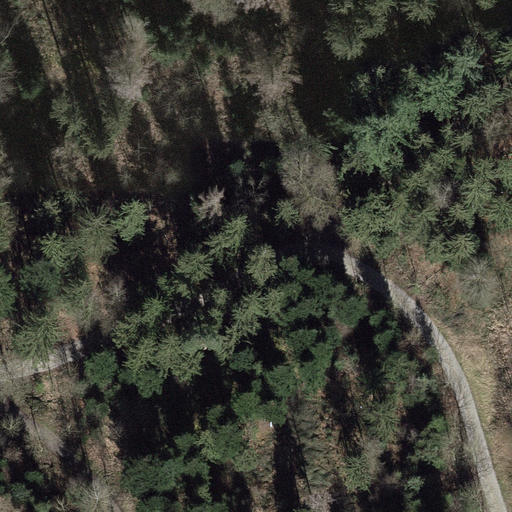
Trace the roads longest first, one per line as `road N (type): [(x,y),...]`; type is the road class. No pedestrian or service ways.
road 1 (track): [(309,239),(371,273),(430,328),(504,511)]
road 2 (track): [(309,239),(140,325),(0,376)]
road 3 (track): [(511,85),(309,239)]
road 4 (track): [(0,403),(55,439),(115,511)]
